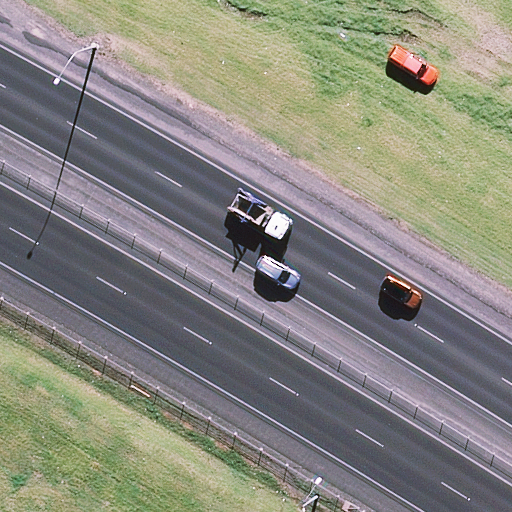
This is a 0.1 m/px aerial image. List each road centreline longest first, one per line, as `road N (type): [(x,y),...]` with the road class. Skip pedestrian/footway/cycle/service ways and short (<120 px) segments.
road 1 (motorway): [(0,83),(511,391)]
road 2 (motorway): [(473,511),(0,231)]
